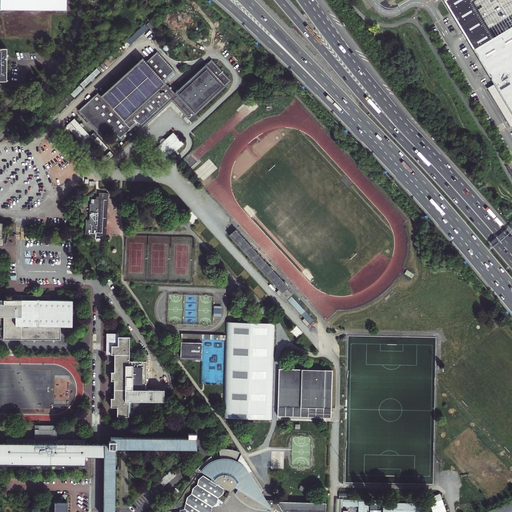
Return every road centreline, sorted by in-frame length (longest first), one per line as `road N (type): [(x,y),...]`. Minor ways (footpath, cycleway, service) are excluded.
road 1 (motorway): [(511,252),(279,0)]
road 2 (trunk): [(511,252),(307,3)]
road 3 (motorway): [(223,0),(418,184)]
road 4 (trunk): [(245,0),(418,184)]
road 5 (motorway): [(418,184),(511,296)]
